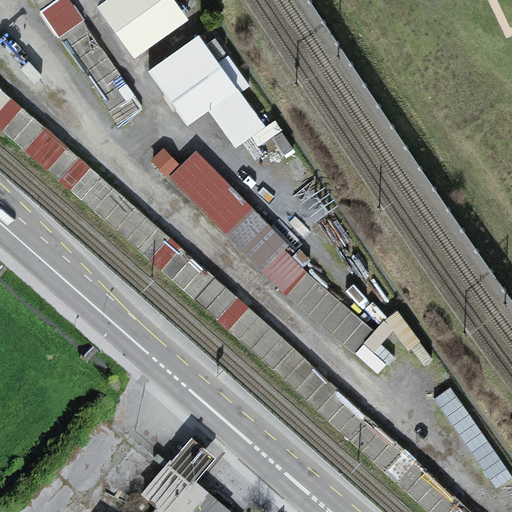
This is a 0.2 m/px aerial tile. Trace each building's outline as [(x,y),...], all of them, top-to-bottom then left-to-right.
[(36,0),(114,111),(137,95),(69,0),(36,0)] [(167,0),(128,0),(113,11),(141,48),(182,19),(167,0)] [(203,38),(152,74),(189,125),(240,89),(203,38)] [(473,511),(15,101),(0,117),(0,125),(430,511),(473,511)] [(222,189),(201,211),(357,358),(377,336),(222,189)] [(216,460),(192,440),(143,497),(159,510),(157,511),(226,511),(194,485),(216,460)]
